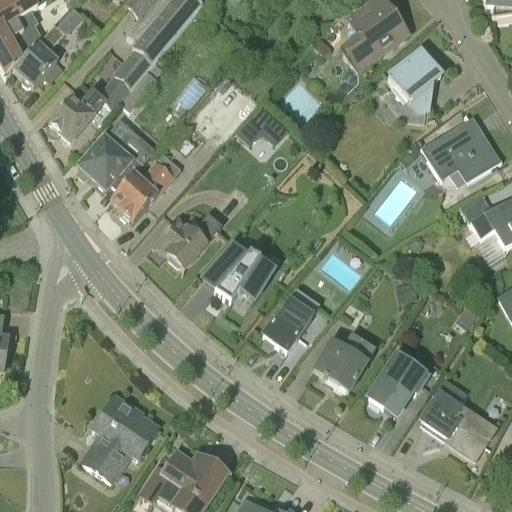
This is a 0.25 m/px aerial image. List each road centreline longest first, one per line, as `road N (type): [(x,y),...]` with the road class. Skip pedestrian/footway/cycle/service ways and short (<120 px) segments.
road 1 (secondary): [(422,511),(271,426),(154,340),(83,251)]
road 2 (residential): [(39,422),(49,302),(59,275),(83,251)]
road 3 (secondary): [(83,251),(0,119)]
road 4 (residential): [(511,118),(438,0)]
